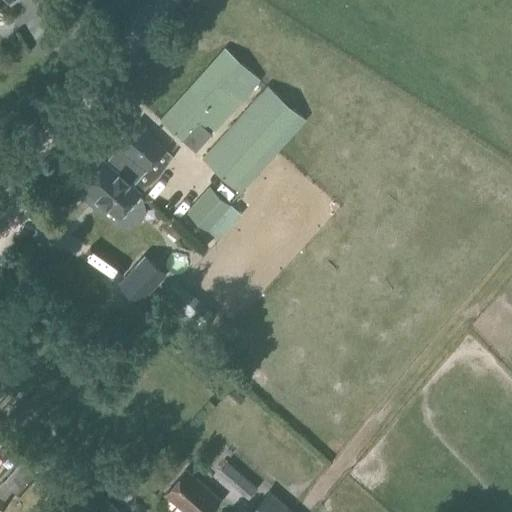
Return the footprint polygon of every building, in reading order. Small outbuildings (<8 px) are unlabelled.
[(259,79),(224,48),(160,118),(195,149),(259,79)] [(304,120),(267,85),(202,157),(241,191),(304,120)] [(146,167),(162,148),(135,124),(119,144),(120,144),(105,160),(131,183),(146,167)] [(158,191),(173,175),(156,159),(141,175),(158,191)] [(82,186),(117,217),(139,193),(104,162),(82,186)] [(231,203),(205,180),(184,203),(210,227),(231,203)] [(94,248),(91,257),(109,265),(113,255),(94,248)] [(139,302),(163,275),(144,258),(119,285),(139,302)] [(30,451),(0,486),(0,488),(7,494),(13,487),(21,493),(45,465),(30,451)] [(222,473),(251,496),(257,488),(228,465),(222,473)] [(188,471),(167,495),(186,511),(210,511),(221,500),(188,471)] [(73,502),(85,511),(117,511),(119,510),(89,484),(73,502)] [(287,511),(267,496),(253,511),(287,511)]
